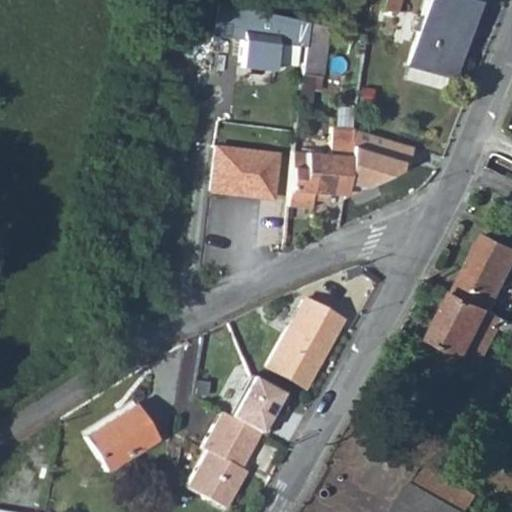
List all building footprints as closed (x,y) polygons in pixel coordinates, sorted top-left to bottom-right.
[(398,0),(383,0),(381,9),(395,13),(398,0)] [(425,0),(403,79),(443,91),(463,19),(469,21),(474,0),(425,0)] [(306,21),(216,2),(211,35),(233,38),(234,33),(242,34),(238,66),(271,70),(274,42),(303,45),(305,30),(306,21)] [(306,21),(305,30),(326,33),(327,25),(306,21)] [(303,45),(300,73),(321,76),(326,33),(305,30),(303,45)] [(300,73),(296,113),(308,114),(312,86),(320,86),(321,76),(300,73)] [(292,151),(286,204),(308,207),(309,199),(310,192),(327,194),(328,190),(338,128),(330,127),(327,154),(292,151)] [(338,128),(328,190),(342,192),(344,180),(352,129),(338,128)] [(411,145),(352,129),(344,180),(361,184),(397,165),(397,157),(409,160),(411,145)] [(214,147),(208,190),(270,198),(274,154),(214,147)] [(310,192),(309,199),(326,201),(327,194),(310,192)] [(511,249),(484,235),(454,294),(490,312),(511,269),(511,249)] [(454,294),(431,338),(468,356),(469,353),(485,361),(501,329),(509,333),(508,335),(511,337),(511,322),(490,312),(454,294)] [(304,299),(266,366),(303,386),(341,320),(304,299)] [(280,392),(249,375),(227,415),(258,432),(264,435),(272,421),(266,417),(280,392)] [(132,403),(82,436),(103,469),(153,437),(132,403)] [(227,415),(220,411),(200,448),(205,451),(185,486),(224,507),(245,471),(239,467),(258,432),(227,415)] [(469,511),(479,495),(425,465),(398,511),(469,511)]
